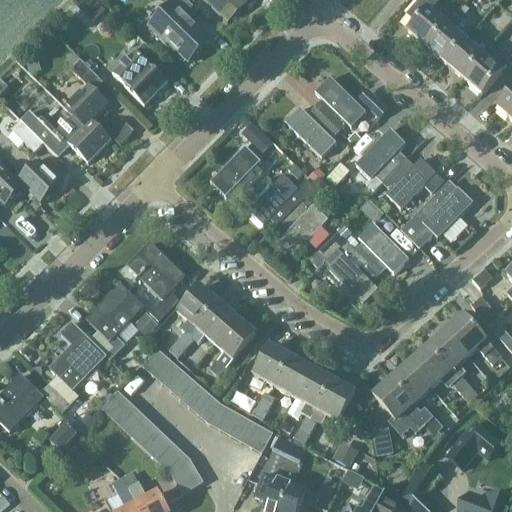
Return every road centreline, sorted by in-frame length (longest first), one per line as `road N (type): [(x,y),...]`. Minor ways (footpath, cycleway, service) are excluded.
road 1 (residential): [(511,217),(370,341),(290,301),(156,182)]
road 2 (residential): [(511,185),(319,16)]
road 3 (residential): [(156,182),(319,16)]
road 4 (residential): [(0,338),(156,182)]
